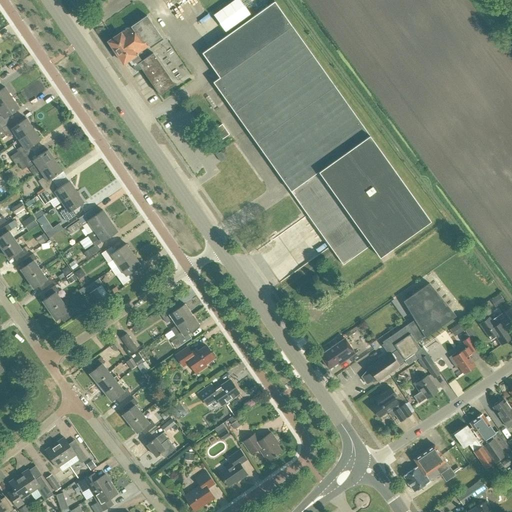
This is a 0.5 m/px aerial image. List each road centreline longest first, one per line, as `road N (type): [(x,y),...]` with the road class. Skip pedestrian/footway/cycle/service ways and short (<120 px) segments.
road 1 (residential): [(188,269),(2,0)]
road 2 (residential): [(230,511),(298,463),(303,439),(188,269)]
road 3 (tertiary): [(219,247),(48,0)]
road 4 (tertiary): [(366,462),(219,247)]
road 5 (unclassified): [(366,462),(511,365)]
road 6 (residential): [(48,361),(188,269)]
road 7 (residential): [(163,511),(74,400)]
